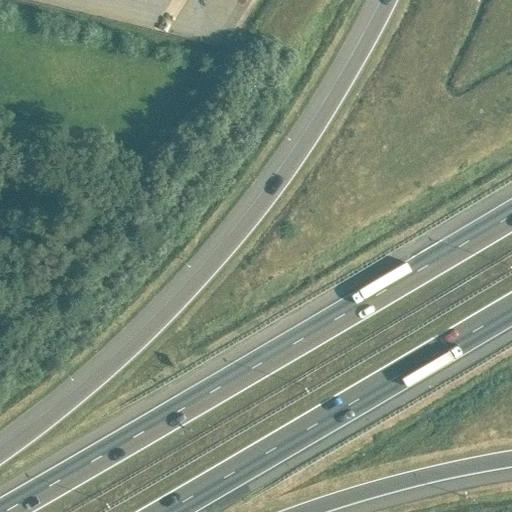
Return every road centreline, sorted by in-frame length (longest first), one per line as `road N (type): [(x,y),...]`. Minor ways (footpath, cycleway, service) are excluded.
road 1 (motorway): [(388,0),(339,98),(187,297),(74,403),(0,456)]
road 2 (motorway): [(511,217),(8,511)]
road 3 (motorway): [(158,511),(511,308)]
road 4 (motorway): [(311,511),(511,460)]
